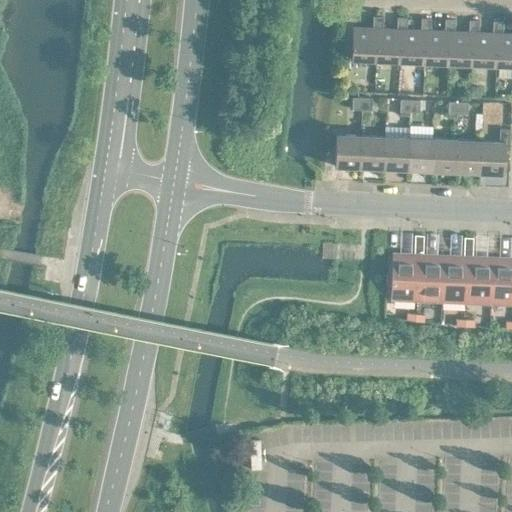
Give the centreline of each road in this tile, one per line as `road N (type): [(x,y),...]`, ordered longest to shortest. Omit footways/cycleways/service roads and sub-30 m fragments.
road 1 (secondary): [(110,173),(77,340),(26,511)]
road 2 (secondary): [(105,511),(173,186)]
road 3 (residential): [(511,212),(250,195)]
road 4 (secondary): [(173,186),(196,0)]
road 5 (secondary): [(127,0),(110,173)]
road 6 (residential): [(511,7),(342,1)]
